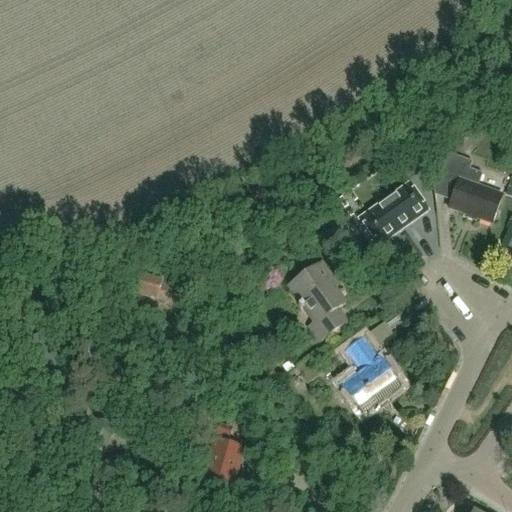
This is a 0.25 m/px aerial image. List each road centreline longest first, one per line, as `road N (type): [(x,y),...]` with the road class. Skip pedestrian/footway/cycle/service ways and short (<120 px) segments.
road 1 (track): [(0,305),(39,297),(65,306),(81,342),(165,446)]
road 2 (residential): [(429,458),(501,303)]
